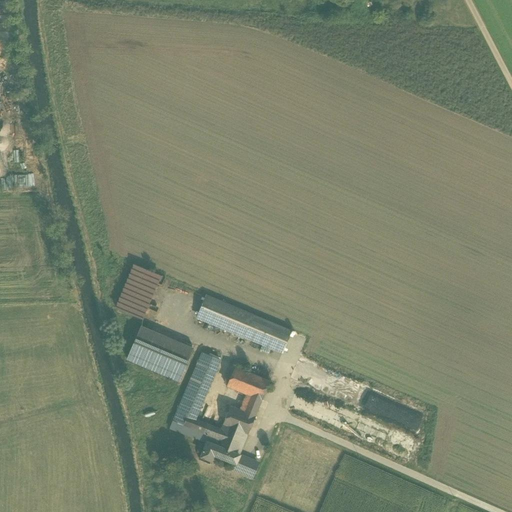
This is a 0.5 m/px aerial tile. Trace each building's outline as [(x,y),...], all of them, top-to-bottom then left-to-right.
[(12,159),(12,163),(0,163),(0,174),(16,175),(16,159),(12,159)] [(160,277),(133,266),(116,308),(142,320),(160,277)] [(207,297),(198,318),(282,353),(290,332),(207,297)] [(192,350),(141,328),(127,360),(179,382),(192,350)] [(176,412),(195,420),(220,361),(201,353),(176,412)] [(270,382),(234,367),(226,387),(251,397),(262,401),(270,382)] [(252,426),(262,401),(251,397),(244,412),(230,407),(226,416),(252,426)] [(219,440),(243,447),(252,426),(226,416),(221,429),(195,420),(176,412),(170,429),(207,443),(207,442),(216,446),(219,440)] [(239,456),(243,447),(219,440),(216,446),(213,455),(214,455),(236,464),(239,456)] [(209,464),(214,455),(213,455),(216,446),(207,442),(207,443),(199,461),(209,464)] [(258,464),(239,456),(236,464),(234,469),(252,477),(258,464)]
